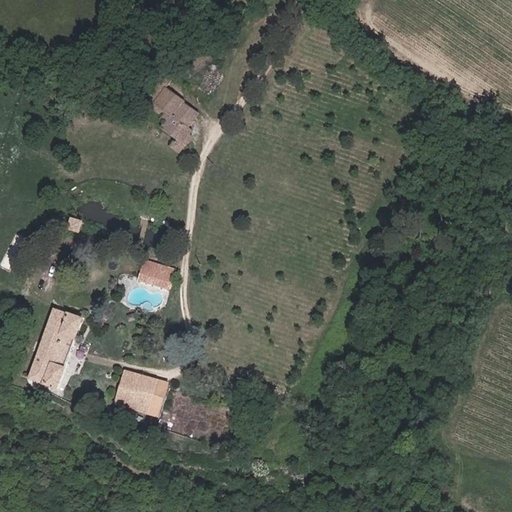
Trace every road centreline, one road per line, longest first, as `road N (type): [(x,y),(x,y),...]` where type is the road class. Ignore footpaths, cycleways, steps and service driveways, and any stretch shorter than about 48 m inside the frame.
road 1 (track): [(397,484),(398,460),(460,354),(497,258),(511,156)]
road 2 (track): [(511,135),(426,91),(353,23),(348,0)]
